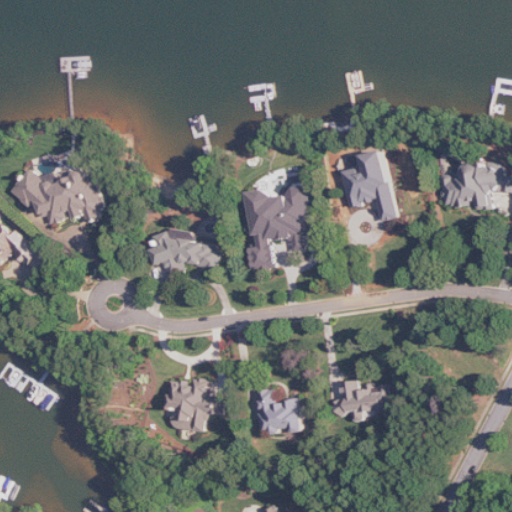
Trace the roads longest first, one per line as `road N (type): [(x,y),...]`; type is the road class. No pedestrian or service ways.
road 1 (residential): [(511,297),(443,291),(189,327),(132,315)]
road 2 (residential): [(511,392),(447,511)]
